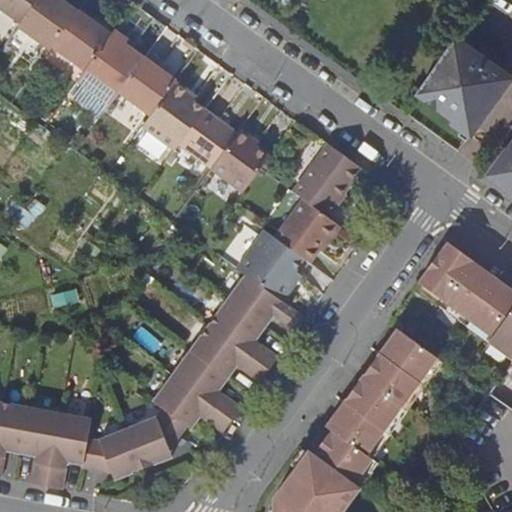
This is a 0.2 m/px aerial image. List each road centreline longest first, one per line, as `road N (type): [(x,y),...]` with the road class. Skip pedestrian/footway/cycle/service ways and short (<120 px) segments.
road 1 (residential): [(207,511),(443,188)]
road 2 (residential): [(176,0),(443,188)]
